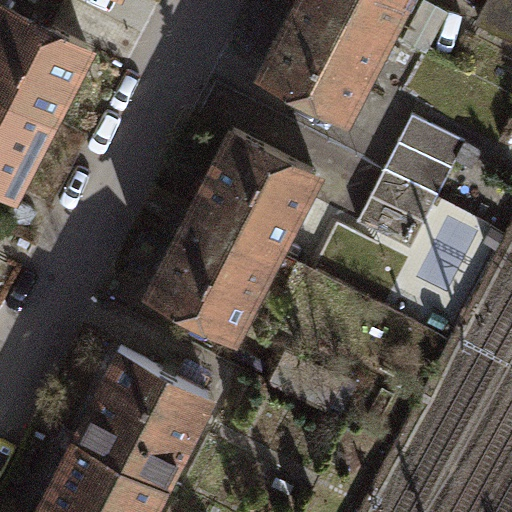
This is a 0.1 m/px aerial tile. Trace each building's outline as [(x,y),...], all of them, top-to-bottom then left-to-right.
[(326,0),(304,0),(270,68),(350,109),(390,32),(326,0)] [(326,0),(390,32),(406,0),(326,0)] [(511,0),(484,0),(476,16),(511,33),(511,0)] [(2,6),(0,10),(0,94),(56,124),(93,52),(2,6)] [(0,94),(0,185),(20,195),(56,124),(0,94)] [(468,123),(412,95),(380,159),(435,187),(468,123)] [(239,130),(198,209),(278,250),(319,171),(239,130)] [(435,187),(380,159),(347,224),(403,252),(435,187)] [(198,209),(158,285),(239,326),(278,250),(198,209)] [(105,335),(62,419),(162,469),(204,385),(105,335)] [(342,372),(287,344),(277,364),(332,392),(342,372)] [(62,419),(20,503),(36,511),(139,511),(162,469),(62,419)] [(36,511),(20,503),(15,511),(36,511)]
